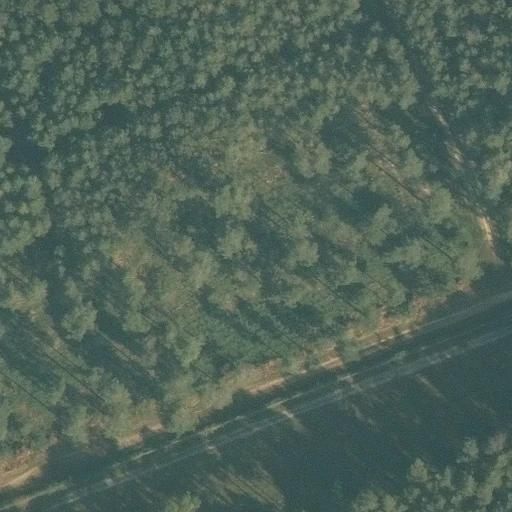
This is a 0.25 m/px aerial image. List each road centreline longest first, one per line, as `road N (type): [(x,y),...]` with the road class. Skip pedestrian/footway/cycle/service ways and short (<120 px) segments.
road 1 (track): [(511,300),(0,493)]
road 2 (track): [(44,511),(511,332)]
